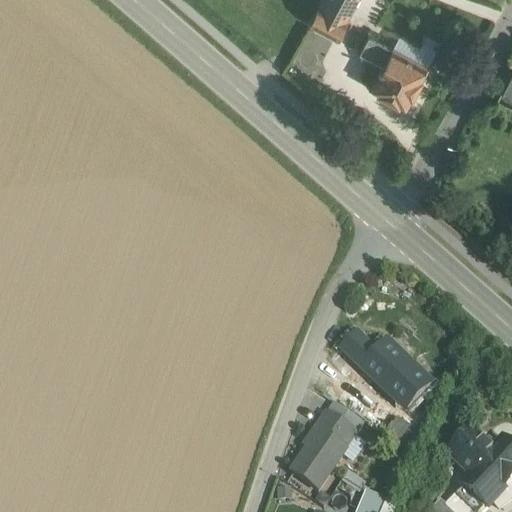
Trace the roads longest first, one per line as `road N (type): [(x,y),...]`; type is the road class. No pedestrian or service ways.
road 1 (primary): [(391,225),(134,0)]
road 2 (unclassified): [(391,225),(309,345),(252,511)]
road 3 (residential): [(511,17),(391,225)]
road 4 (primary): [(511,331),(391,225)]
